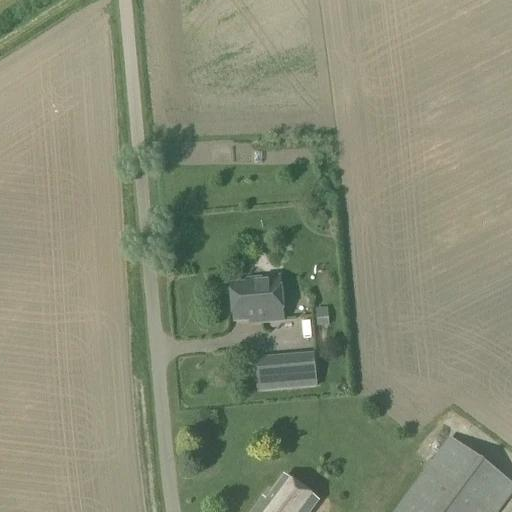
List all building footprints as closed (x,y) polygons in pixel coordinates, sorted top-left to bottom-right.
[(282,322),(278,280),(259,282),(259,285),(229,288),(233,323),(259,321),(259,324),(282,322)] [(327,316),(316,317),(317,329),(329,327),(327,316)] [(259,395),(317,389),(314,356),(256,361),(259,395)] [(498,511),(511,494),(511,486),(448,439),(394,511),(498,511)] [(312,511),(318,505),(282,479),(265,502),(261,500),(252,511),(312,511)]
